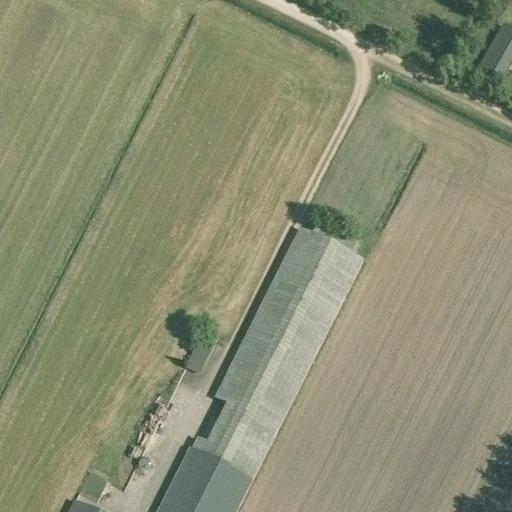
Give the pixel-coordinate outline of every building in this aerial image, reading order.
[(511,64),(511,34),(502,30),(481,73),(503,83),(511,64)] [(215,436),(263,461),(264,461),(364,263),(304,232),(218,401),(230,407),(215,436)] [(195,368),(208,373),(224,336),(212,330),(195,368)] [(175,404),(165,433),(175,436),(185,407),(175,404)] [(237,511),(263,461),(215,436),(210,446),(200,441),(195,452),(193,451),(162,511),(237,511)] [(93,511),(76,503),(71,511),(93,511)]
